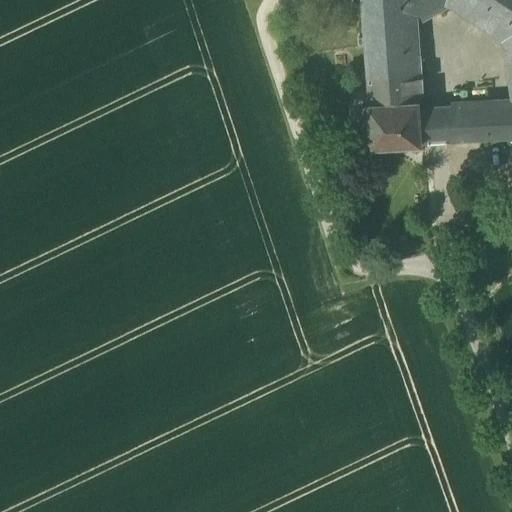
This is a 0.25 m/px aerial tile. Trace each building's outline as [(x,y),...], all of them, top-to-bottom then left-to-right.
[(412,54),(411,23),(409,0),(362,0),(367,73),(402,70),(402,54),(412,54)] [(448,6),(458,0),(409,0),(411,23),(419,23),(448,6)] [(511,27),(468,0),(458,0),(448,6),(502,41),(511,101),(511,27)] [(511,0),(468,0),(511,27),(511,0)] [(412,54),(421,53),(419,23),(411,23),(412,54)] [(367,73),(369,103),(420,100),(419,95),(424,95),(421,53),(412,54),(402,54),(402,70),(367,73)] [(420,107),(420,100),(369,103),(372,145),(423,143),(420,107)] [(454,141),(511,137),(511,101),(452,105),(454,141)] [(423,143),(454,141),(452,105),(420,107),(423,143)]
